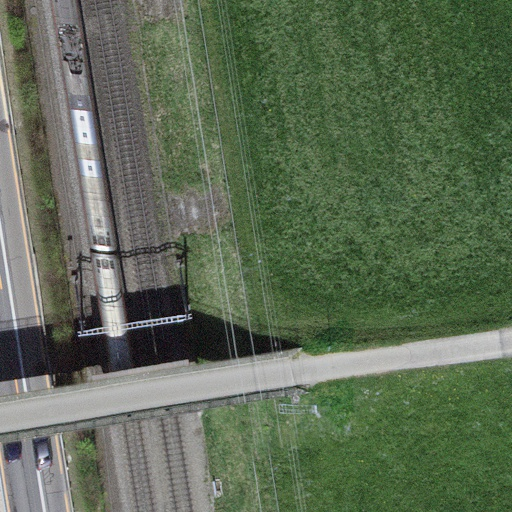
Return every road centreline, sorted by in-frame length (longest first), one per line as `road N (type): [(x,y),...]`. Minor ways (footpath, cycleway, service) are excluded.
road 1 (track): [(0,415),(314,366)]
road 2 (track): [(511,341),(314,366)]
